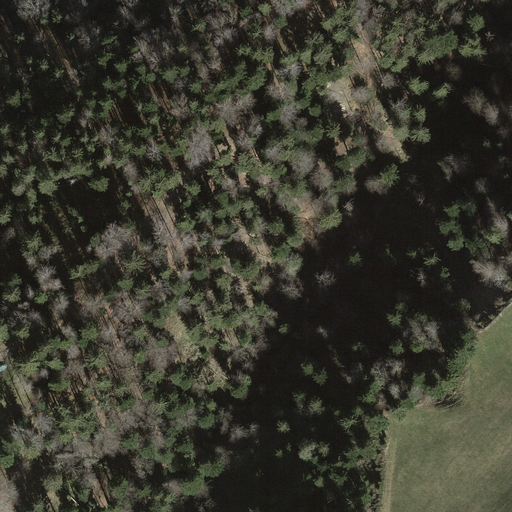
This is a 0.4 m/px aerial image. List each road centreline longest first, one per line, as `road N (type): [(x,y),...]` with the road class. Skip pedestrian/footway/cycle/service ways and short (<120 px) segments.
road 1 (track): [(0,356),(41,332),(168,212),(255,112),(308,24)]
road 2 (track): [(168,212),(143,274),(90,344),(74,389),(44,427),(39,476),(18,511)]
